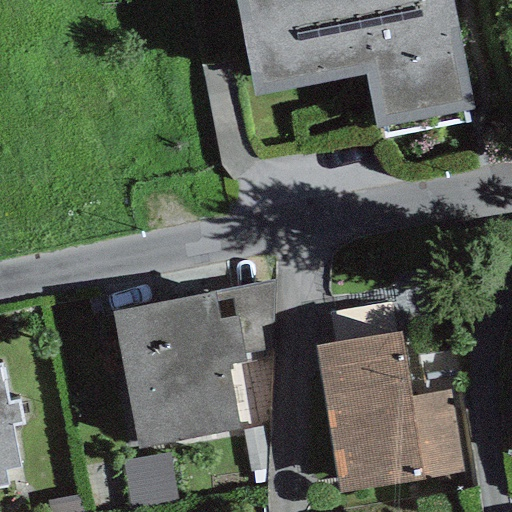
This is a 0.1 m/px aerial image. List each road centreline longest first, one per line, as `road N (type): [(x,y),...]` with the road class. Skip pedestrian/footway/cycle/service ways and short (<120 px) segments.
road 1 (residential): [(297,225),(0,289)]
road 2 (residential): [(297,225),(288,511)]
road 3 (residential): [(498,511),(482,365),(495,313),(511,287)]
road 4 (residential): [(511,182),(297,225)]
